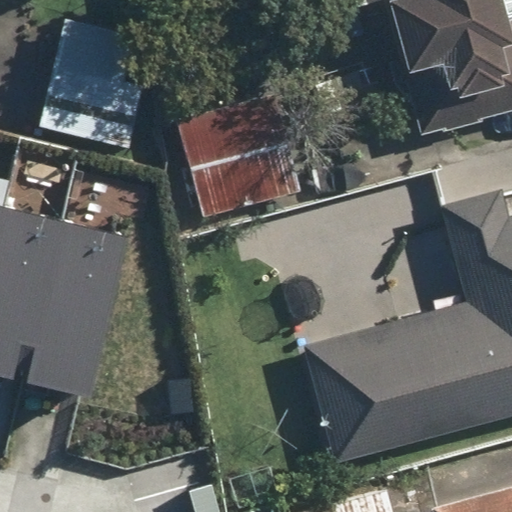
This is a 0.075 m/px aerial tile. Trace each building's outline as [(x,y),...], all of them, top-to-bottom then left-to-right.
[(511,0),(365,0),(365,1),(370,0),(387,0),(399,41),(378,47),(389,87),(410,82),(422,127),(511,102),(511,0)] [(158,23),(63,7),(43,126),(137,142),(158,23)] [(286,66),(179,82),(199,209),(306,192),(286,66)] [(149,201),(0,164),(0,375),(102,399),(149,201)] [(468,287),(306,331),(341,461),(511,414),(511,174),(442,194),(466,280),(468,287)] [(511,511),(511,479),(437,501),(440,511),(511,511)] [(401,511),(396,487),(283,511),(401,511)]
